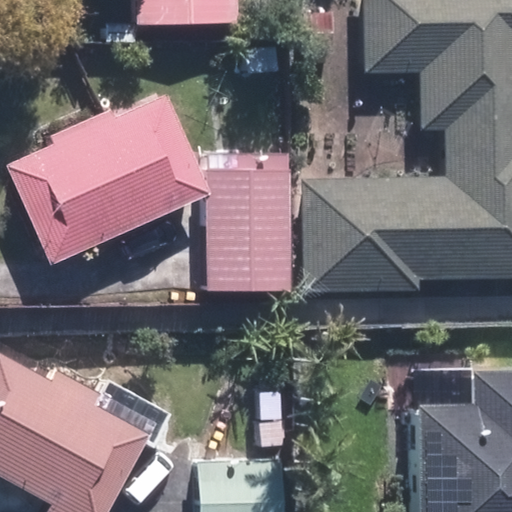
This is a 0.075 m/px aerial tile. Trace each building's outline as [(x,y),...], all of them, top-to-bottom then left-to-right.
[(219,0),(122,0),(122,27),(220,26),(219,0)] [(511,0),(350,0),(351,79),(431,78),(432,179),(287,181),(288,282),(511,279),(511,0)] [(0,167),(0,200),(30,267),(188,197),(145,102),(0,167)] [(266,296),(270,176),(190,174),(187,293),(266,296)] [(0,369),(0,486),(45,511),(82,511),(124,439),(0,369)] [(382,409),(384,511),(511,511),(511,377),(436,379),(436,408),(382,409)] [(184,469),(184,511),(265,511),(264,468),(184,469)]
